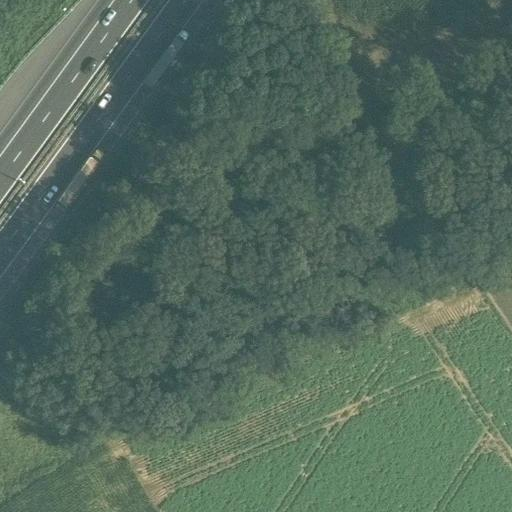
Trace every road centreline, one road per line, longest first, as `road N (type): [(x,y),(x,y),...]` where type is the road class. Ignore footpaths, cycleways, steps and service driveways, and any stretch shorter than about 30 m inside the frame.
road 1 (motorway): [(0,265),(194,0)]
road 2 (motorway): [(123,0),(0,168)]
